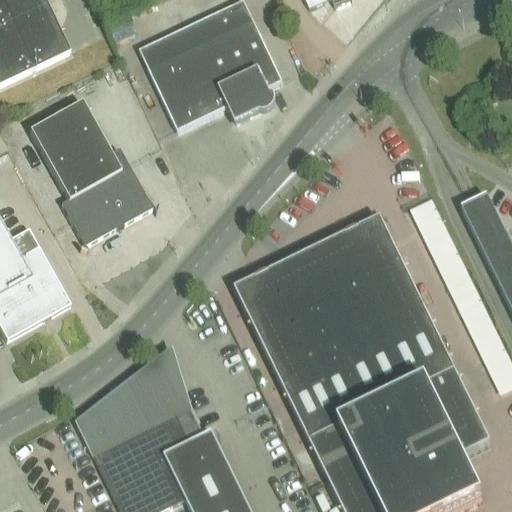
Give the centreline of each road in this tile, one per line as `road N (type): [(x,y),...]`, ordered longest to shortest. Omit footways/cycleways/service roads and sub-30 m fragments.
road 1 (unclassified): [(0,426),(132,340),(378,56)]
road 2 (unclassified): [(378,56),(494,0)]
